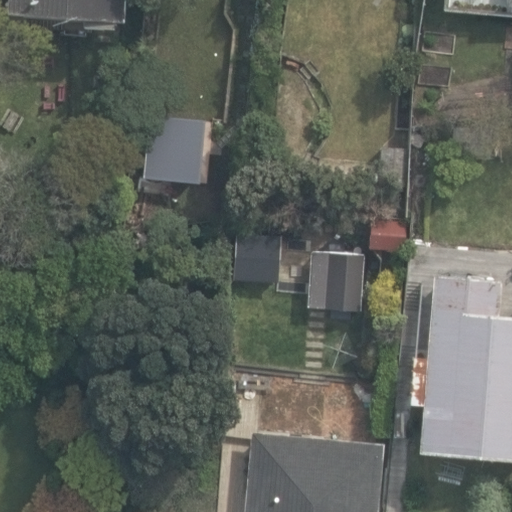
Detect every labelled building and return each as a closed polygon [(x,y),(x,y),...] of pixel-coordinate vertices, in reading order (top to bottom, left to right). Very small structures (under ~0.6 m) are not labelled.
[(87,28),(117,30),(118,22),(125,22),(126,0),(8,0),(8,14),(88,19),(87,28)] [(65,57),(0,57),(0,118),(65,118),(65,57)] [(420,190),(423,148),(384,146),(381,188),(420,190)] [(420,453),(511,460),(511,318),(503,318),(506,281),(434,276),(427,357),(414,356),(410,403),(424,405),(420,453)] [(380,511),(388,444),(254,431),(245,511),(380,511)]
